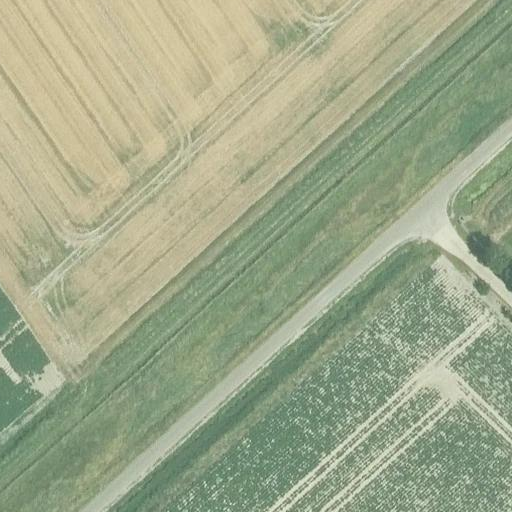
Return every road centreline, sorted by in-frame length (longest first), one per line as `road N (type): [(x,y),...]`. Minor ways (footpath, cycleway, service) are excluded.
road 1 (track): [(0,480),(511,13)]
road 2 (unclassified): [(85,511),(511,124)]
